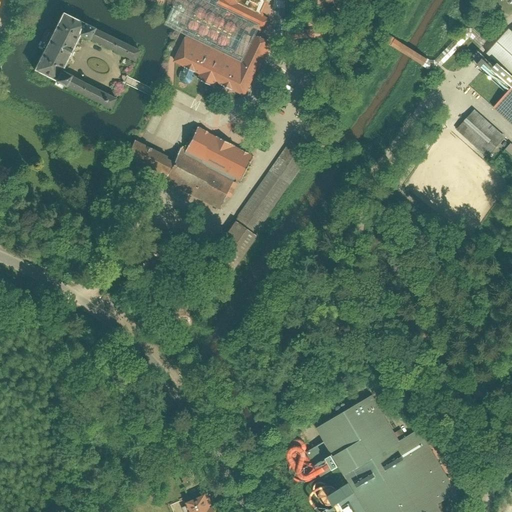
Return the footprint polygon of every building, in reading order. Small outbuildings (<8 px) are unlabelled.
[(218,0),(175,0),(173,6),(162,30),(185,40),(242,66),(257,32),(259,28),(260,26),(218,7),(220,1),(218,0)] [(218,0),(220,1),(218,7),(260,26),(266,28),(272,15),(265,12),(270,0),(218,0)] [(343,13),(341,12),(337,20),(349,25),(356,9),(347,6),(343,13)] [(141,51),(62,12),(33,72),(110,110),(116,98),(60,71),(69,53),(78,35),(135,64),(141,51)] [(511,33),(511,34),(508,30),(481,60),(511,88),(511,92),(494,112),(511,127),(511,33)] [(193,80),(196,74),(200,76),(197,82),(215,90),(218,83),(248,97),(275,39),(257,32),(242,66),(185,40),(174,64),(185,69),(181,77),(185,81),(193,80)] [(192,99),(174,91),(169,101),(187,109),(192,99)] [(217,111),(200,103),(195,112),(212,121),(217,111)] [(505,138),(471,109),(455,127),(488,157),(505,138)] [(196,127),(183,152),(236,178),(243,181),(255,156),(196,127)] [(220,210),(236,178),(183,152),(179,150),(175,158),(171,156),(133,137),(123,156),(161,175),(164,177),(162,181),(220,210)] [(315,155),(294,140),(224,238),(213,230),(199,250),(230,272),(315,155)] [(438,511),(432,500),(449,491),(413,428),(390,441),(365,396),(310,427),(319,442),(299,453),(313,478),(331,468),(343,489),(319,499),(326,511),(324,511),(438,511)] [(193,499),(198,511),(222,511),(214,491),(193,499)]
